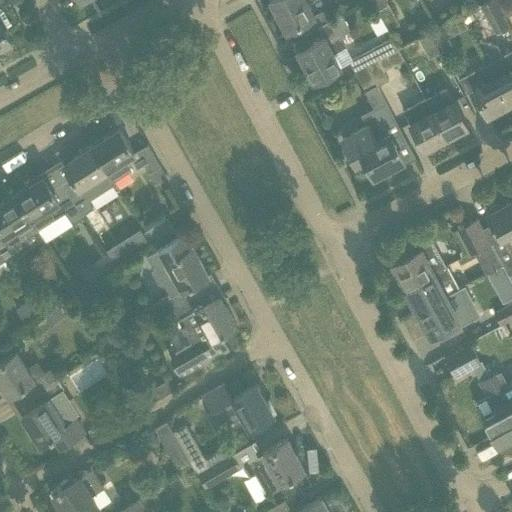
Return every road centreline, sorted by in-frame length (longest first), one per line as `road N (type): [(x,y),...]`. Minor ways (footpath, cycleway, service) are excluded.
road 1 (unclassified): [(375,511),(129,82)]
road 2 (unclassified): [(465,506),(330,242)]
road 3 (unclassified): [(330,242),(201,0)]
road 4 (residential): [(330,242),(511,146)]
road 5 (residential): [(0,164),(129,82)]
